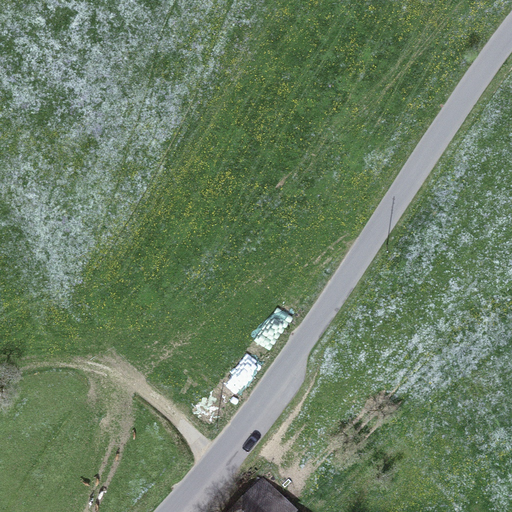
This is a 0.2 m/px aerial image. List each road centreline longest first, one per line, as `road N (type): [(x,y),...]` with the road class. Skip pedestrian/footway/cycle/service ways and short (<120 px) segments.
road 1 (unclassified): [(168,511),(224,455),(387,231),(511,35)]
road 2 (track): [(0,375),(46,364),(103,372),(141,389),(224,455)]
